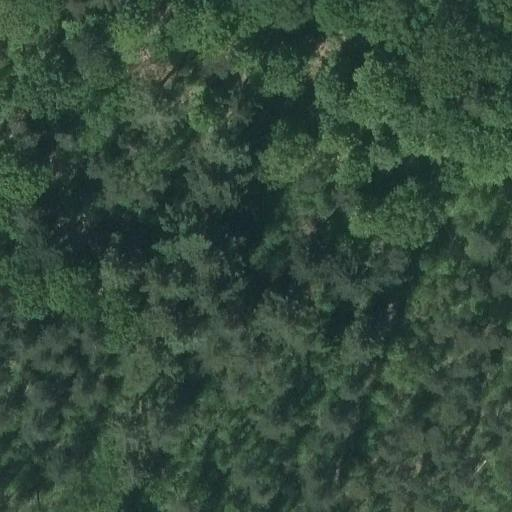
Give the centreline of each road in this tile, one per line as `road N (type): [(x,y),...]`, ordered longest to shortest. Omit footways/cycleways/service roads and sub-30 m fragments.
road 1 (track): [(466,62),(412,247),(317,511)]
road 2 (track): [(255,0),(511,75)]
road 3 (track): [(61,0),(0,175)]
